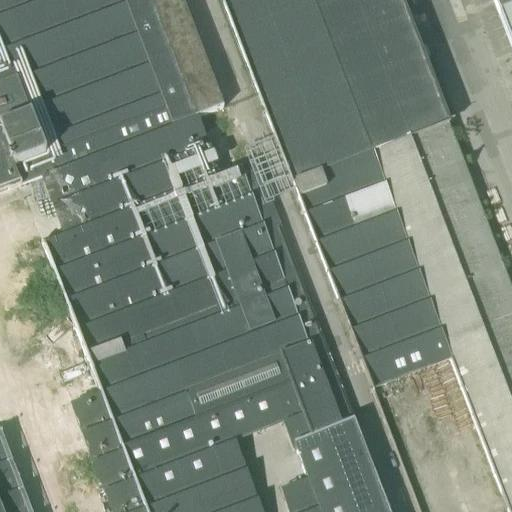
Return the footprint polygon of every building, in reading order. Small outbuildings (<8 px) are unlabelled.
[(223,112),(179,0),(0,0),(0,139),(19,190),(40,182),(201,120),(223,112)] [(220,0),(293,189),(416,511),(508,511),(495,478),(511,471),(511,296),(447,127),(398,0),(220,0)] [(511,0),(492,0),(511,51),(511,0)] [(220,177),(201,120),(40,182),(61,238),(220,177)] [(0,197),(19,190),(0,139),(0,197)] [(301,420),(310,442),(353,426),(253,164),(220,177),(61,238),(41,246),(75,335),(133,486),(208,457),(196,426),(290,390),(301,420)] [(142,511),(133,486),(75,335),(49,346),(112,511),(142,511)] [(208,457),(234,446),(301,420),(290,390),(196,426),(208,457)] [(386,511),(353,426),(310,442),(293,449),(296,455),(317,511),(386,511)] [(0,511),(26,511),(0,442),(0,511)] [(208,457),(229,511),(259,511),(234,446),(208,457)] [(317,511),(296,455),(269,465),(287,511),(317,511)] [(142,511),(229,511),(208,457),(133,486),(142,511)] [(511,511),(511,471),(495,478),(508,511),(511,511)]
